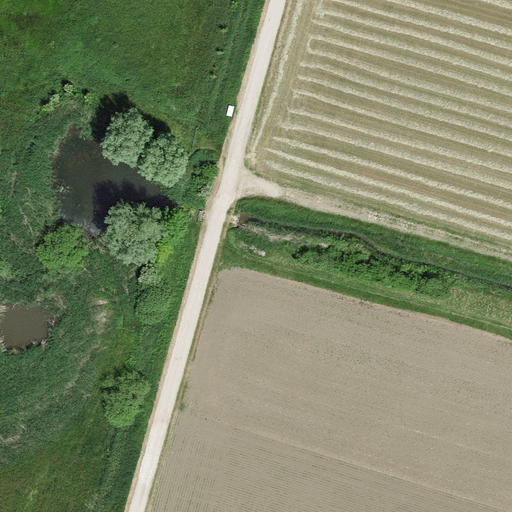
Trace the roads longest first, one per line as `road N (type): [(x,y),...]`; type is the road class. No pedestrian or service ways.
road 1 (track): [(279,0),(136,511)]
road 2 (track): [(229,176),(511,258)]
